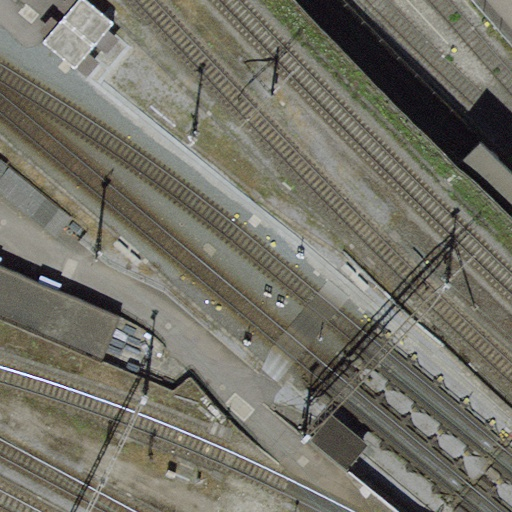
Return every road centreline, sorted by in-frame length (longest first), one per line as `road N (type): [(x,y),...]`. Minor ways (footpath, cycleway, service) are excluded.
road 1 (motorway): [(0,22),(292,326),(496,511)]
road 2 (motorway): [(511,335),(407,240),(184,0)]
